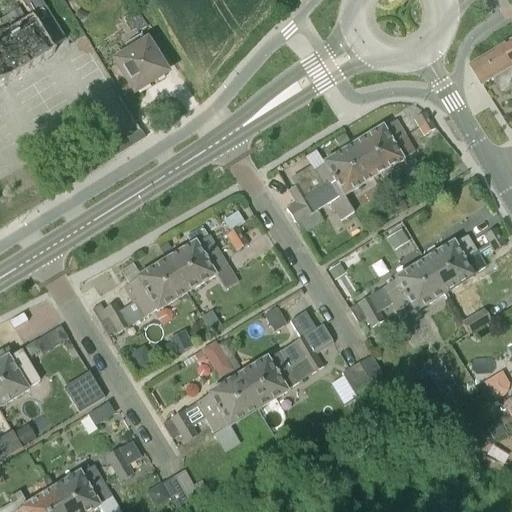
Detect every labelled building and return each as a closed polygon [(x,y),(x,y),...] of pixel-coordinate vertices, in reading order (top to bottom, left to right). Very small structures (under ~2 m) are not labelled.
[(0,86),(54,53),(51,48),(65,39),(40,0),(19,0),(29,15),(25,18),(19,9),(0,20),(0,22),(4,30),(0,32),(0,86)] [(137,32),(148,26),(138,9),(121,17),(129,31),(135,28),(137,32)] [(82,21),(86,16),(78,11),(74,17),(82,21)] [(142,39),(139,35),(123,45),(126,50),(113,59),(134,94),(166,73),(144,38),(142,39)] [(511,43),(499,52),(511,72),(511,43)] [(502,95),(511,89),(511,72),(499,52),(472,68),(483,87),(493,81),(502,95)] [(115,158),(146,139),(119,96),(88,115),(115,158)] [(418,129),(430,122),(424,114),(413,121),(418,129)] [(362,164),(405,138),(396,122),(382,130),(382,129),(352,147),(362,164)] [(430,122),(418,129),(423,137),(435,130),(430,122)] [(348,145),(343,135),(334,140),(340,150),(348,145)] [(362,164),(373,182),(404,163),(402,160),(404,159),(406,163),(412,160),(409,156),(414,153),(405,138),(362,164)] [(320,189),(362,164),(352,147),(322,165),(323,167),(313,173),(310,168),(290,181),(294,188),(288,192),(295,204),(320,189)] [(345,199),(373,182),(362,164),(320,189),(295,204),(285,210),(295,226),(296,226),(302,237),(323,225),(316,213),(329,205),(340,223),(354,214),(345,199)] [(407,211),(400,197),(391,202),(399,215),(407,211)] [(393,217),(386,206),(379,210),(385,221),(393,217)] [(211,217),(202,222),(208,232),(217,226),(211,217)] [(251,220),(246,224),(240,227),(244,234),(255,227),(251,220)] [(175,279),(217,253),(208,237),(207,238),(202,228),(185,238),(190,247),(165,262),(175,279)] [(237,229),(224,237),(230,245),(243,238),(237,229)] [(408,242),(400,229),(389,235),(398,248),(408,242)] [(488,246),(500,239),(495,230),(483,238),(488,246)] [(243,238),(230,245),(235,254),(248,246),(243,238)] [(433,280),(475,254),(466,239),(453,247),(451,244),(422,262),(433,280)] [(500,239),(488,246),(493,254),(505,246),(500,239)] [(172,252),(165,242),(159,246),(166,256),(172,252)] [(175,279),(185,295),(226,268),(217,253),(175,279)] [(433,280),(444,298),(473,280),(472,278),(485,270),(475,254),(433,280)] [(132,306),(175,279),(165,262),(135,281),(135,282),(122,290),(132,306)] [(390,306),(433,280),(422,262),(392,281),(393,283),(381,291),(369,298),(348,311),(358,326),(366,321),(379,314),(390,306)] [(350,289),(342,276),(333,282),(340,295),(350,289)] [(155,314),(185,295),(175,279),(132,306),(120,313),(100,325),(108,338),(117,332),(118,335),(154,313),(155,314)] [(414,316),(444,298),(433,280),(390,306),(399,321),(412,313),(414,316)] [(100,325),(120,313),(115,305),(103,312),(100,307),(92,311),(100,325)] [(468,337),(490,323),(483,311),(461,324),(468,337)] [(220,328),(211,313),(203,318),(212,333),(220,328)] [(379,314),(366,321),(371,329),(383,322),(379,314)] [(236,377),(247,395),(314,353),(330,342),(323,331),(316,335),(306,318),(290,328),(299,342),(267,361),(266,358),(236,377)] [(191,347),(186,336),(169,344),(175,355),(191,347)] [(226,362),(233,358),(235,349),(228,339),(216,346),(221,354),(226,362)] [(211,360),(221,354),(216,346),(215,343),(201,352),(205,358),(211,360)] [(28,361),(40,354),(34,345),(33,344),(22,351),(28,361)] [(0,411),(29,393),(27,390),(39,383),(20,352),(7,360),(7,359),(5,360),(0,354),(0,353),(0,411)] [(314,353),(247,395),(257,412),(288,394),(286,391),(323,368),(314,353)] [(374,391),(387,384),(371,358),(358,365),(374,391)] [(374,391),(358,365),(341,375),(358,404),(375,394),(374,391)] [(205,421),(247,395),(236,377),(205,396),(207,398),(195,405),(205,421)] [(76,412),(101,396),(94,385),(69,401),(76,412)] [(497,421),(511,411),(511,393),(511,394),(511,398),(499,407),(491,412),(497,421)] [(230,429),(257,412),(247,395),(205,421),(222,450),(237,441),(230,429)] [(496,403),(495,404),(489,408),(491,412),(499,407),(496,403)] [(511,411),(497,421),(502,429),(511,423),(511,411)] [(171,441),(180,436),(191,429),(182,413),(161,426),(171,441)] [(315,428),(321,420),(317,417),(311,424),(315,428)] [(502,429),(497,421),(485,429),(494,442),(505,435),(502,429)] [(35,438),(28,426),(15,435),(23,447),(35,438)] [(191,429),(180,436),(185,444),(196,437),(191,429)] [(0,463),(22,450),(11,434),(0,440),(0,463)] [(116,476),(127,469),(141,460),(132,445),(106,461),(116,476)] [(133,470),(141,465),(139,462),(130,467),(133,470)] [(59,509),(101,484),(92,469),(80,476),(79,473),(48,492),(59,509)] [(127,469),(116,476),(121,484),(132,477),(127,469)] [(169,480),(186,508),(209,495),(201,482),(192,487),(184,472),(169,480)] [(53,486),(47,476),(43,479),(49,489),(53,486)] [(175,511),(179,511),(186,508),(169,480),(146,494),(155,510),(169,501),(175,511)] [(44,494),(48,492),(44,484),(39,487),(44,494)] [(59,509),(61,511),(96,511),(100,510),(100,511),(118,511),(101,484),(59,509)] [(2,511),(54,511),(59,509),(48,492),(44,494),(26,506),(19,493),(8,500),(11,505),(1,510),(2,511)]
